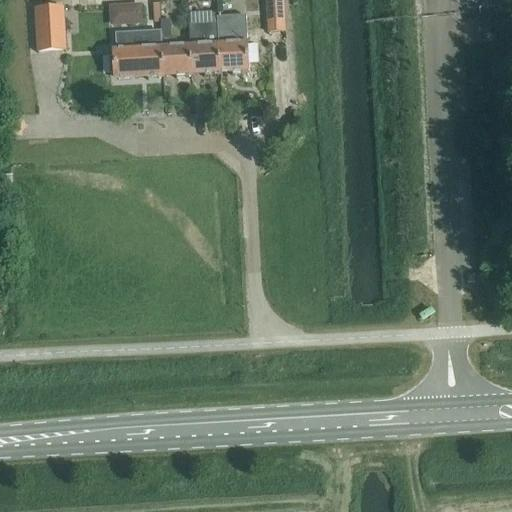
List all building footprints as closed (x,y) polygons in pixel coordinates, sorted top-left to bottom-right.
[(145,0),(140,0),(129,0),(129,20),(145,20),(145,0)] [(263,0),(265,35),(285,33),(283,0),(263,0)] [(36,55),(65,53),(62,9),(34,10),(36,55)] [(220,75),(249,74),(247,44),(228,45),(226,19),(216,19),(217,27),(220,75)] [(490,43),(489,19),(475,20),(477,43),(490,43)] [(163,79),(192,77),(191,47),(190,47),(171,48),(169,22),(160,23),(162,49),(163,79)] [(192,77),(220,75),(217,27),(189,28),(190,47),(191,47),(192,77)] [(163,79),(162,49),(113,51),(115,81),(163,79)]
